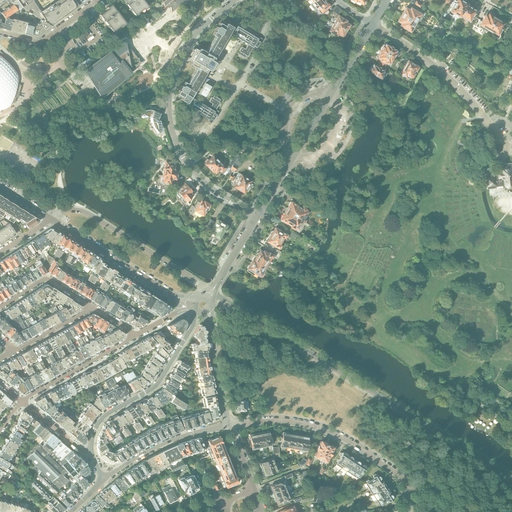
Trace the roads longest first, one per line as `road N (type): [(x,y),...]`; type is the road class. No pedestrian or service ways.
road 1 (residential): [(511,478),(211,290)]
road 2 (residential): [(256,217),(190,169),(170,124),(169,93),(183,52),(233,0)]
road 3 (residential): [(226,422),(319,427),(403,476)]
road 4 (residential): [(196,312),(157,383),(98,421),(89,452)]
road 5 (residential): [(192,303),(50,219)]
road 6 (residential): [(103,479),(169,440),(226,422)]
road 7 (residential): [(21,402),(137,336)]
